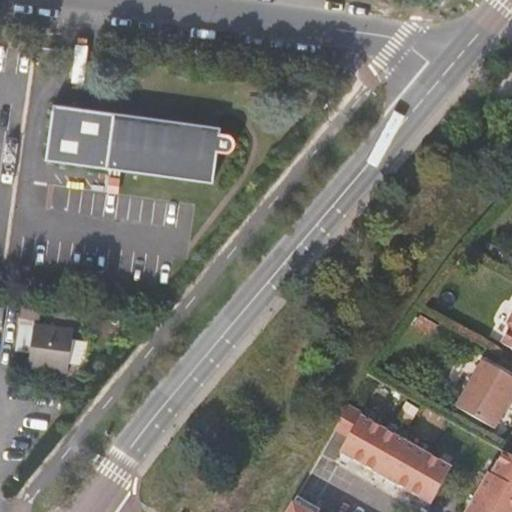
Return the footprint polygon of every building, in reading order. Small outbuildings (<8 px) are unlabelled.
[(108,167),(116,116),(54,106),(46,160),(108,167)] [(219,130),(116,116),(108,167),(213,182),(217,155),(228,154),(235,148),(232,137),(219,135),(219,130)] [(78,365),(82,339),(83,331),(40,324),(33,369),(76,376),(78,365)] [(99,341),(82,339),(78,365),(95,367),(99,341)] [(511,407),(511,377),(487,363),(461,410),(498,431),(511,407)] [(432,503),(453,467),(362,415),(363,412),(350,405),(336,429),(349,437),(341,451),(432,503)] [(511,511),(511,454),(506,451),(493,474),(491,472),(468,511),(511,511)] [(302,511),(304,508),(294,502),(292,505),(302,511)]
